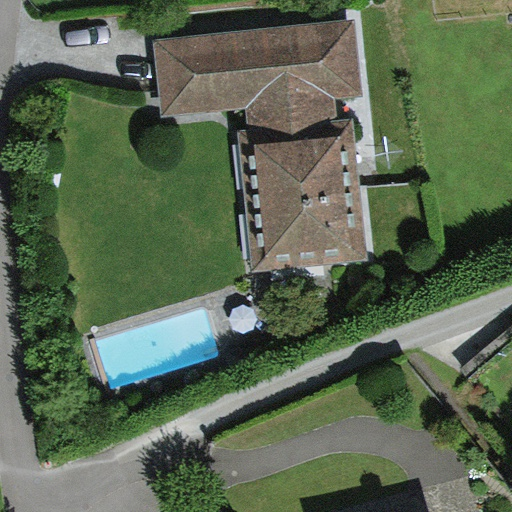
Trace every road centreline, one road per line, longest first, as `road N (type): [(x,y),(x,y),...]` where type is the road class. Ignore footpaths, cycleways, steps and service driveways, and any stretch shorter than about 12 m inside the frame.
road 1 (residential): [(49,511),(266,394),(511,291)]
road 2 (residential): [(25,511),(0,290)]
